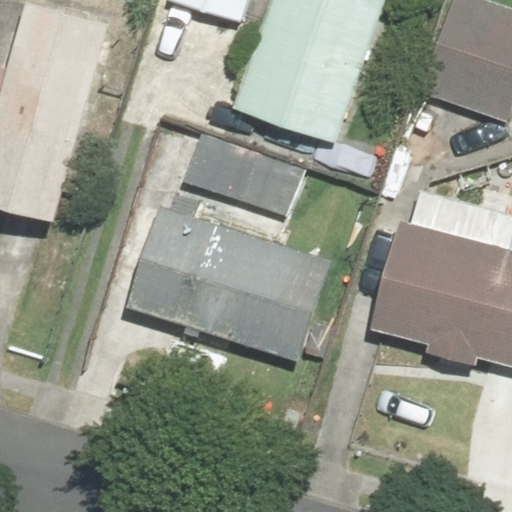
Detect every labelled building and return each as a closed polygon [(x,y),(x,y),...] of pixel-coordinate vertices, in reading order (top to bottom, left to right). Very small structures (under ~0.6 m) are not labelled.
[(212,0),(252,15),(257,0),(212,0)] [(382,0),(267,0),(228,113),(331,149),(382,0)] [(0,213),(58,229),(111,29),(15,3),(0,61),(0,213)] [(326,263),(155,208),(122,310),(293,365),(326,263)] [(511,253),(393,221),(364,330),(511,369),(511,253)]
